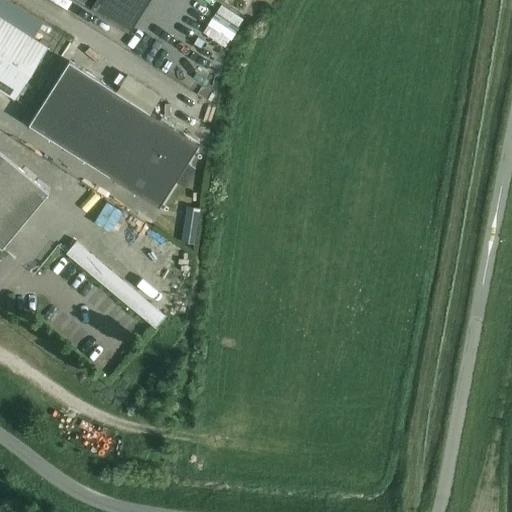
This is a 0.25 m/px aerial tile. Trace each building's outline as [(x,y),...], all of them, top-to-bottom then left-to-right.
[(79,0),(130,32),(150,0),(79,0)] [(0,16),(0,88),(12,97),(23,79),(26,80),(47,47),(0,16)] [(172,48),(196,54),(199,42),(175,36),(172,48)] [(69,61),(29,124),(159,207),(199,144),(69,61)] [(188,95),(184,103),(206,115),(211,106),(188,95)] [(0,246),(2,248),(48,193),(0,152),(0,246)] [(196,231),(200,204),(186,202),(183,230),(196,231)] [(112,248),(170,275),(173,269),(158,262),(166,246),(146,237),(151,226),(127,215),(112,248)] [(193,244),(195,232),(183,230),(181,242),(193,244)] [(76,241),(66,253),(155,328),(166,315),(76,241)]
